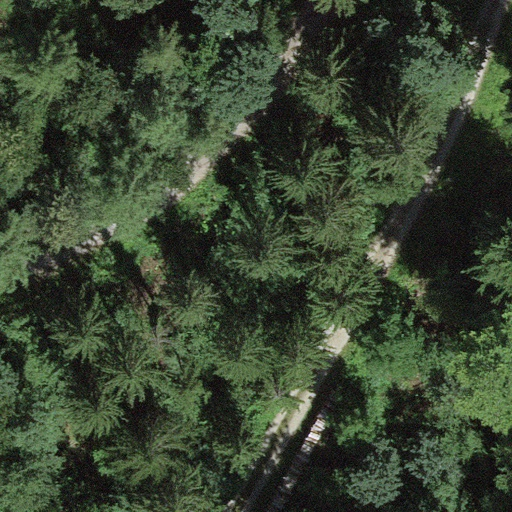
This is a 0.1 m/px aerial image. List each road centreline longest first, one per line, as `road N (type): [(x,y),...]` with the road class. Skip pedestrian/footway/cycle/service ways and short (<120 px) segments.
road 1 (track): [(240,511),(347,328),(444,130),(492,0)]
road 2 (track): [(325,0),(257,105),(152,203),(0,270)]
